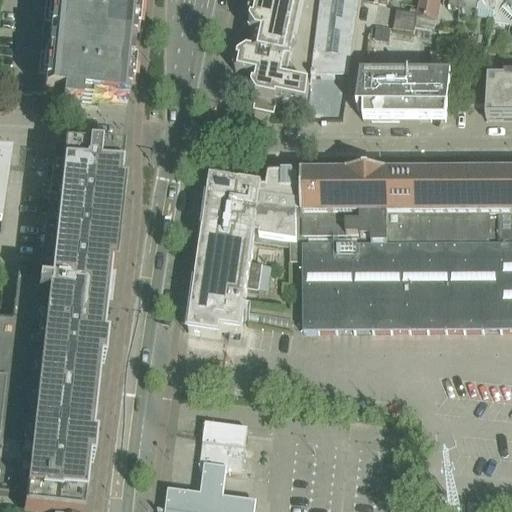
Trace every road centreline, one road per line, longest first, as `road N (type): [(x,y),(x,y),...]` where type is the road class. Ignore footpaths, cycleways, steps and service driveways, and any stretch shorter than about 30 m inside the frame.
road 1 (tertiary): [(121,511),(174,144)]
road 2 (residential): [(174,144),(511,142)]
road 3 (residential): [(0,134),(174,144)]
road 4 (tertiary): [(174,144),(196,0)]
